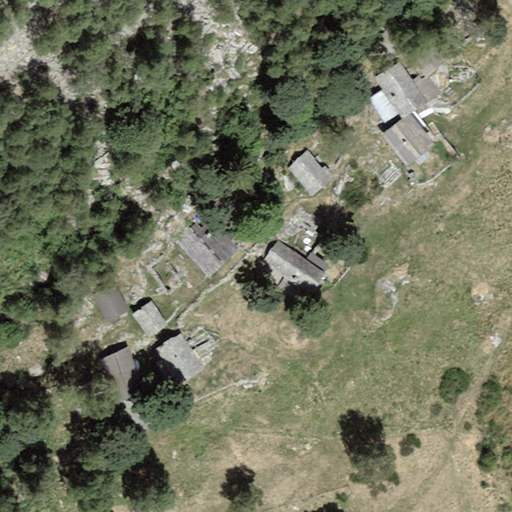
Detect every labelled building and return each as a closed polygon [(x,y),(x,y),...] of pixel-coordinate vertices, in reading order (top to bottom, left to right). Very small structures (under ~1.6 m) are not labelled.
[(424,103),(398,65),(374,81),(399,120),(424,103)] [(434,151),(411,119),(383,139),(406,171),(434,151)] [(333,186),(307,152),(285,169),(311,203),(333,186)] [(202,214),(172,241),(207,280),(237,252),(202,214)] [(327,277),(276,241),(256,269),(307,305),(327,277)] [(332,273),(340,254),(320,245),(311,263),(332,273)] [(113,282),(92,294),(106,321),(128,309),(113,282)] [(168,323),(149,299),(130,314),(149,338),(168,323)] [(204,368),(180,332),(154,349),(179,385),(204,368)] [(127,346),(101,356),(117,399),(143,389),(127,346)]
